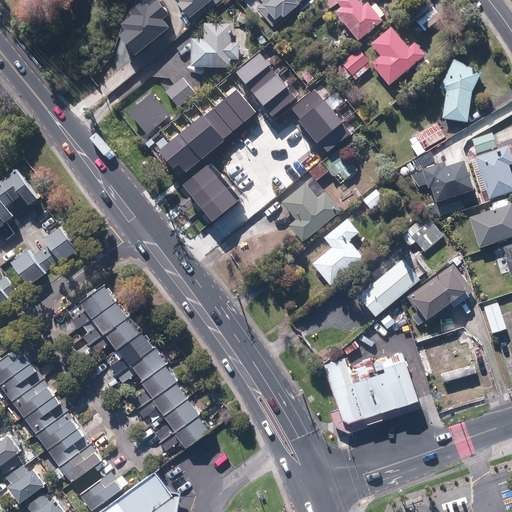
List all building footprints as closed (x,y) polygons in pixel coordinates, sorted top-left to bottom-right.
[(112,38),(130,59),(172,24),(166,17),(171,13),(160,0),(157,0),(147,9),(143,4),(115,27),(119,32),(112,38)] [(178,0),(180,1),(177,4),(194,23),(222,0),(178,0)] [(259,7),(274,26),(304,0),(263,0),(265,2),(259,7)] [(354,34),(359,40),(382,20),(377,15),(382,11),(376,3),(373,6),(369,2),(365,5),(360,0),(323,0),(307,15),(314,23),(333,7),(332,5),(337,1),(342,7),(335,12),(347,26),(343,29),(350,37),(354,34)] [(232,59),(241,59),(243,25),(206,23),(205,38),(194,37),(193,67),(228,69),(228,66),(231,66),(232,59)] [(373,43),(382,55),(372,64),(390,86),(427,55),(416,43),(410,48),(393,26),(373,43)] [(359,49),(342,63),(357,80),(370,69),(367,66),(371,63),(359,49)] [(260,53),(236,72),(246,84),(269,65),(260,53)] [(483,72),(457,58),(440,87),(447,91),(444,119),(469,121),(472,92),(483,72)] [(277,75),(269,65),(246,84),(253,94),(277,75)] [(277,75),(253,94),(263,106),(287,87),(277,75)] [(184,77),(166,92),(180,109),(199,94),(184,77)] [(263,106),(272,117),(296,97),(287,87),(263,106)] [(323,99),(315,89),(291,108),(300,119),(323,99)] [(236,90),(226,98),(245,121),(256,113),(236,90)] [(136,103),(138,106),(131,112),(149,134),(173,115),(155,92),(150,96),(148,94),(136,103)] [(245,121),(226,98),(216,107),(235,130),(245,121)] [(333,111),(323,99),(300,119),(298,121),(308,132),(333,111)] [(216,107),(204,116),(223,139),(235,130),(216,107)] [(343,122),(333,111),(308,132),(317,143),(319,142),(342,123),(343,122)] [(203,115),(192,123),(214,149),(224,141),(223,139),(204,116),(203,115)] [(192,123),(182,132),(203,158),(214,149),(192,123)] [(319,142),(327,152),(351,133),(342,123),(319,142)] [(182,132),(171,141),(192,167),(203,158),(182,132)] [(497,146),(492,133),(472,141),(477,154),(497,146)] [(192,167),(171,141),(159,151),(180,176),(185,172),(186,172),(192,167)] [(479,192),(487,190),(490,200),(511,193),(511,176),(508,163),(511,161),(511,157),(509,146),(477,156),(478,160),(469,162),(479,192)] [(358,169),(340,147),(323,161),(341,182),(358,169)] [(432,188),(436,201),(470,191),(462,164),(446,168),(444,162),(409,172),(418,186),(428,184),(429,189),(432,188)] [(207,165),(182,185),(192,197),(217,176),(207,165)] [(3,181),(17,202),(25,196),(32,207),(41,201),(20,169),(3,181)] [(227,188),(217,176),(192,197),(202,209),(227,188)] [(0,183),(0,211),(8,223),(25,212),(17,202),(3,181),(0,183)] [(291,224),(306,240),(341,209),(326,193),(320,198),(307,182),(284,200),(298,218),(291,224)] [(227,188),(202,209),(213,222),(238,202),(227,188)] [(385,199),(376,189),(363,201),(372,211),(385,199)] [(511,203),(471,217),(481,246),(511,235),(511,203)] [(0,228),(0,229),(8,223),(0,211),(0,228)] [(404,238),(411,246),(417,241),(424,251),(444,235),(428,214),(408,231),(410,233),(404,238)] [(326,236),(334,246),(313,262),(332,285),(366,257),(351,240),(361,232),(349,218),(326,236)] [(63,224),(45,239),(62,259),(80,245),(63,224)] [(511,246),(495,252),(502,273),(510,270),(511,276),(511,246)] [(45,250),(37,256),(31,249),(14,261),(32,285),(49,272),(48,271),(56,265),(45,250)] [(420,281),(402,260),(357,298),(375,319),(420,281)] [(469,295),(474,290),(453,264),(414,296),(426,311),(421,315),(429,325),(443,313),(441,310),(457,296),(460,299),(468,293),(469,295)] [(7,277),(0,282),(0,281),(0,306),(12,298),(5,288),(12,284),(7,277)] [(90,319),(116,299),(104,283),(79,302),(85,310),(72,320),(77,328),(90,319)] [(90,344),(128,315),(116,299),(90,319),(97,327),(83,337),(89,345),(90,344)] [(507,327),(498,302),(484,307),(493,332),(507,327)] [(142,332),(128,315),(90,344),(97,353),(111,343),(116,351),(118,349),(142,332)] [(423,343),(434,376),(486,359),(480,343),(472,346),(468,336),(465,337),(462,330),(423,343)] [(117,375),(154,348),(142,332),(118,349),(123,357),(110,367),(116,375),(117,375)] [(0,360),(0,385),(30,364),(19,347),(0,360)] [(167,364),(155,347),(154,348),(117,375),(123,383),(137,374),(142,381),(166,365),(167,364)] [(365,414),(345,356),(324,364),(344,421),(365,414)] [(408,356),(386,363),(401,405),(422,398),(408,356)] [(367,417),(401,405),(385,361),(351,373),(367,417)] [(0,386),(11,402),(44,379),(32,362),(30,364),(0,385),(0,386)] [(175,382),(177,381),(166,365),(142,381),(141,382),(146,390),(132,400),(138,408),(175,382)] [(11,402),(24,419),(56,395),(44,379),(11,402)] [(188,398),(175,382),(138,408),(137,409),(143,417),(157,407),(163,416),(188,398)] [(35,434),(67,411),(56,395),(24,419),(35,434)] [(198,416),(200,414),(188,398),(163,416),(169,423),(155,433),(161,442),(198,416)] [(35,434),(47,451),(79,428),(67,411),(35,434)] [(210,432),(198,416),(161,442),(160,443),(166,451),(180,441),(186,449),(210,432)] [(47,451),(59,467),(91,444),(79,428),(47,451)] [(22,460),(16,451),(22,447),(11,432),(0,439),(0,465),(5,472),(22,460)] [(103,460),(91,444),(59,467),(71,484),(103,460)] [(36,466),(30,470),(26,463),(7,476),(11,482),(23,500),(47,484),(36,466)] [(161,470),(102,511),(180,511),(183,497),(161,470)] [(92,510),(129,484),(122,475),(117,479),(112,472),(80,495),(92,510)] [(62,511),(53,499),(50,501),(44,493),(26,506),(30,511),(62,511)]
